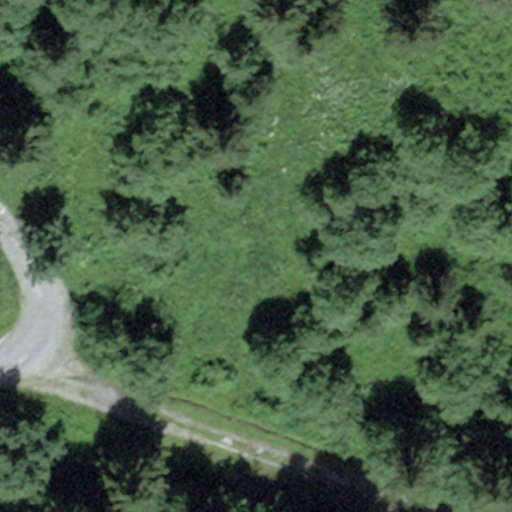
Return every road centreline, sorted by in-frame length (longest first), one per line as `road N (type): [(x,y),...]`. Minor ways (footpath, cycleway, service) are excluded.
road 1 (track): [(46,371),(444,511)]
road 2 (track): [(0,362),(46,371),(51,308),(41,277),(0,215)]
